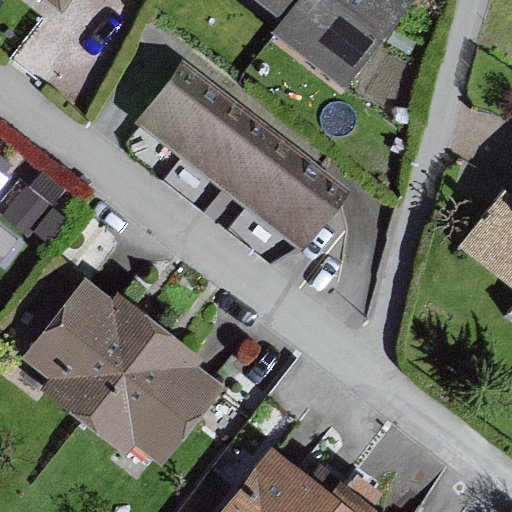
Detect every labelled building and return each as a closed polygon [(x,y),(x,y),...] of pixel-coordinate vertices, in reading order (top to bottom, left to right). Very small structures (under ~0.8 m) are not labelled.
[(401,0),(291,0),(285,8),(272,25),(343,78),(401,0)] [(345,185),(182,61),(139,118),(301,242),(345,185)] [(0,178),(9,167),(0,160),(0,178)] [(511,176),(463,238),(511,276),(511,176)] [(44,387),(77,412),(122,446),(131,435),(159,457),(216,382),(187,360),(195,350),(174,334),(140,308),(117,291),(112,298),(84,277),(26,352),(55,373),(44,387)] [(379,511),(370,504),(323,468),(313,480),(289,462),(271,448),(220,511),(379,511)]
